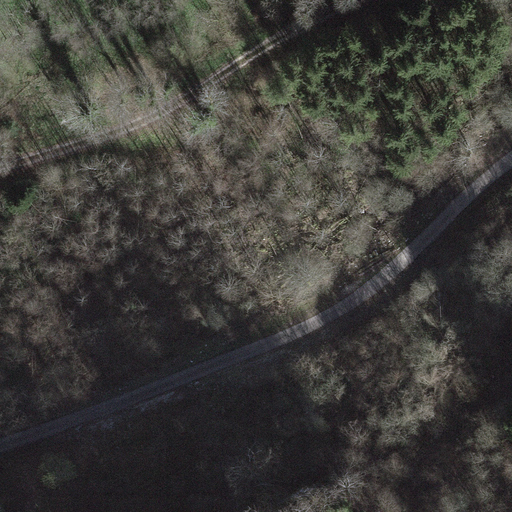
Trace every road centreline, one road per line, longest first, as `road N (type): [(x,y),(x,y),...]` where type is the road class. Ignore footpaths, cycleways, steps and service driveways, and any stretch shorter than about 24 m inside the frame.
road 1 (unclassified): [(511,168),(407,272),(336,315),(0,445)]
road 2 (track): [(0,170),(90,143),(191,99),(362,0)]
